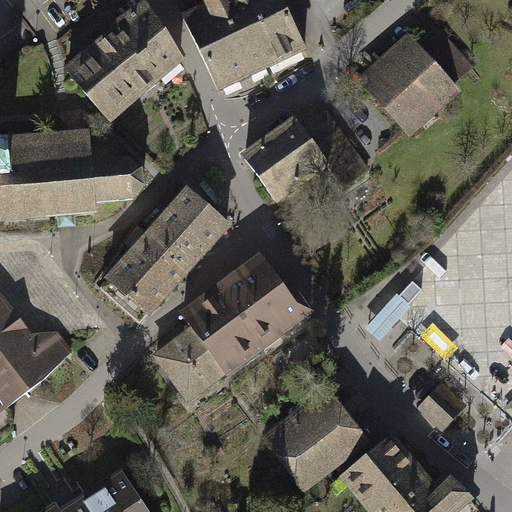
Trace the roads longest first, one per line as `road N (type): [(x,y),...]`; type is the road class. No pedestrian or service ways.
road 1 (residential): [(266,222),(376,386),(417,430),(511,503)]
road 2 (residential): [(266,222),(58,425),(0,467)]
road 3 (residential): [(411,0),(223,141)]
road 4 (residential): [(155,0),(223,141)]
